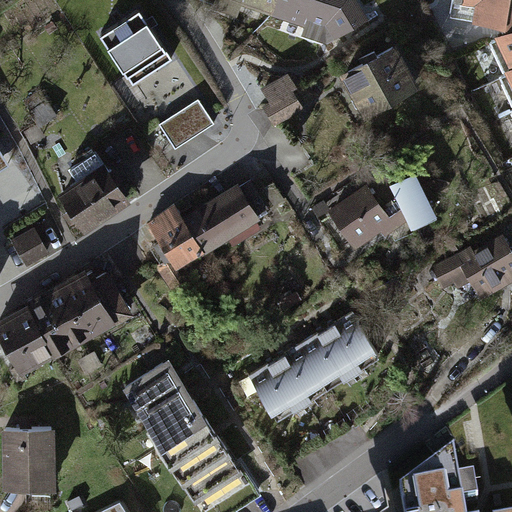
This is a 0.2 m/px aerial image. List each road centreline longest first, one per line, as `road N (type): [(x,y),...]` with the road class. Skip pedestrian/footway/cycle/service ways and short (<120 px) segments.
road 1 (residential): [(0,301),(232,150),(246,133)]
road 2 (residential): [(304,511),(511,362)]
road 3 (residential): [(172,0),(242,108),(246,133)]
